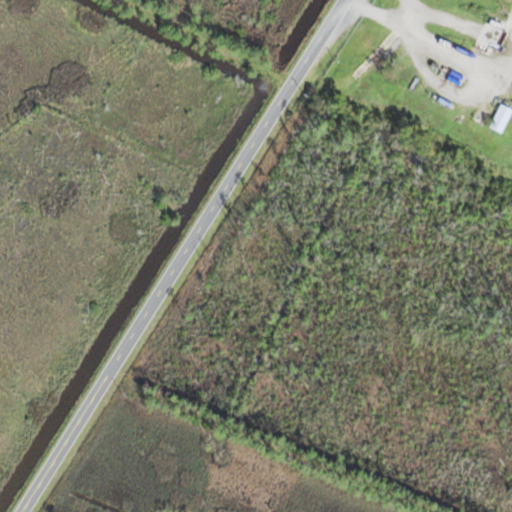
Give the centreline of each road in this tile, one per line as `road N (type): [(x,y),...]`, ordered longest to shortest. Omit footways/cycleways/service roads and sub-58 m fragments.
road 1 (primary): [(20,511),(343,0)]
road 2 (track): [(107,376),(425,511)]
